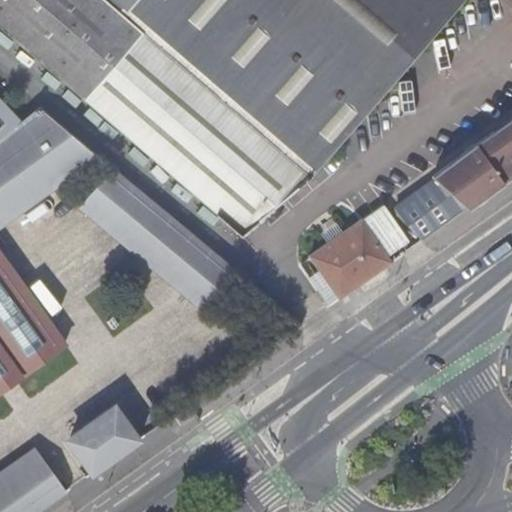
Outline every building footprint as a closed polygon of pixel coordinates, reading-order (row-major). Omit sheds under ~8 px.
[(393,217),(420,242),(511,176),(511,0),(0,0),(0,27),(240,235),(305,177),(461,0),(502,0),(511,8),(511,123),(511,124),(511,133),(501,142),(493,133),(432,178),(435,181),(394,209),(393,217)] [(0,138),(22,118),(0,93),(0,138)] [(0,206),(1,205),(85,145),(40,108),(22,118),(0,138),(0,206)] [(234,269),(117,172),(85,211),(202,310),(234,269)] [(378,213),(365,222),(392,262),(406,252),(378,213)] [(319,272),(338,300),(389,264),(358,220),(307,256),(319,272)] [(47,321),(0,255),(0,392),(8,387),(27,374),(67,347),(60,339),(49,325),(47,321)] [(328,306),(338,300),(319,272),(310,279),(328,306)] [(91,475),(101,468),(140,442),(124,421),(114,407),(71,438),(69,441),(70,446),(91,475)] [(0,511),(38,511),(64,494),(38,456),(0,482),(0,511)]
